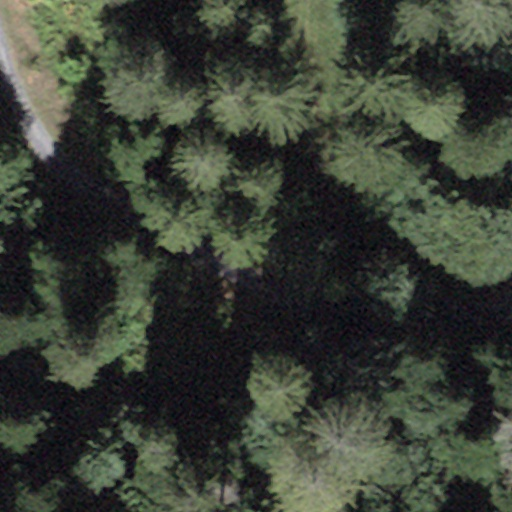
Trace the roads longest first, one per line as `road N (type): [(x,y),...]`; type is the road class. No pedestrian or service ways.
road 1 (track): [(0,59),(31,135),(72,181),(123,222),(279,311),(359,322),(511,311)]
road 2 (track): [(311,0),(309,129),(321,171),(343,204),(386,238),(511,303)]
